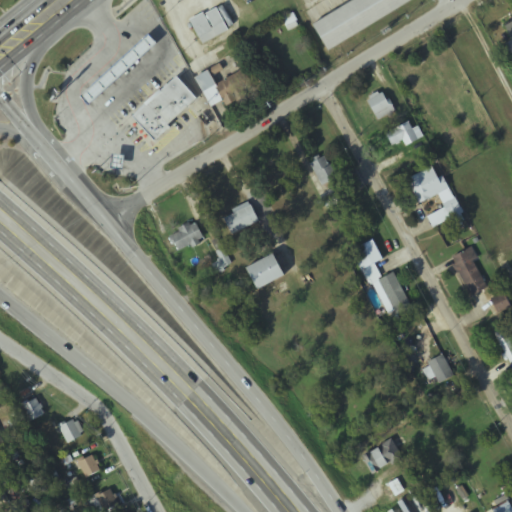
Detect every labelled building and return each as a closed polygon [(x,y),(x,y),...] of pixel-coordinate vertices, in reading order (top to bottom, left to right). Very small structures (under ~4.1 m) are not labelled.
[(357,0),(314,24),(329,50),(419,0),(357,0)] [(190,22),(203,46),(229,32),(216,8),(190,22)] [(160,40),(92,102),(101,112),(169,49),(160,40)] [(115,105),(151,85),(136,58),(100,77),(115,105)] [(197,79),(212,108),(225,101),(226,104),(261,85),(251,67),(217,85),(210,72),(197,79)] [(99,141),(112,134),(81,81),(68,89),(99,141)] [(188,82),(144,123),(165,146),(209,105),(188,82)] [(396,113),(384,91),(367,100),(379,122),(396,113)] [(393,147),(404,142),(407,147),(419,142),(410,123),(387,134),(393,147)] [(343,185),(327,156),(312,165),(328,194),(321,198),(328,210),(342,202),(335,190),(343,185)] [(436,167),(408,181),(420,206),(440,196),(443,202),(451,198),(436,167)] [(224,218),(234,236),(260,223),(250,205),(224,218)] [(429,218),(434,229),(452,220),(447,209),(429,218)] [(169,238),(180,255),(205,240),(195,223),(169,238)] [(372,284),(382,277),(374,266),(385,259),(372,241),(352,255),(372,284)] [(471,298),(490,289),(471,250),(452,259),(471,298)] [(249,269),(259,290),(287,277),(276,256),(249,269)] [(392,319),(412,308),(395,274),(375,285),(392,319)] [(493,301),(499,314),(511,309),(504,295),(493,301)] [(510,365),(511,364),(511,344),(505,330),(495,334),(510,365)] [(431,382),(435,378),(441,386),(456,376),(441,357),(422,371),(431,382)] [(23,402),(20,404),(31,423),(45,415),(31,389),(19,395),(23,402)] [(85,436),(76,419),(60,427),(68,444),(85,436)] [(363,457),(373,476),(404,459),(394,440),(363,457)] [(79,464),(87,479),(101,473),(93,457),(79,464)] [(16,484),(8,467),(0,470),(0,488),(1,491),(16,484)] [(116,511),(116,495),(93,495),(93,511),(116,511)]
